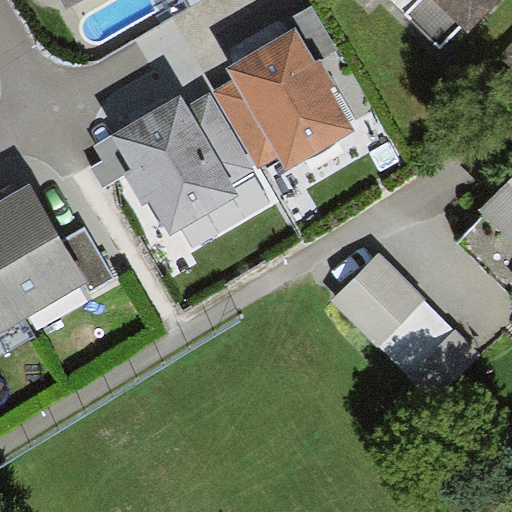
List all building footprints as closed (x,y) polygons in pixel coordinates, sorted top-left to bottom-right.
[(113,0),(60,0),(75,23),(113,0)] [(383,0),(438,56),(459,36),(465,43),(509,0),(383,0)] [(231,87),(214,97),(259,173),(278,162),(288,178),(353,140),(329,99),(336,94),(321,69),(316,72),(297,38),(226,79),(231,87)] [(511,47),(500,59),(511,71),(511,47)] [(103,166),(93,172),(104,191),(123,181),(144,218),(153,213),(172,246),(240,207),(231,191),(256,177),(212,99),(185,114),(181,107),(120,141),(118,138),(95,151),(103,166)] [(511,192),(463,244),(511,290),(511,192)] [(0,211),(0,283),(27,328),(109,279),(83,235),(62,248),(30,193),(0,211)] [(481,354),(383,254),(335,300),(434,400),(481,354)] [(0,344),(27,328),(0,283),(0,344)]
